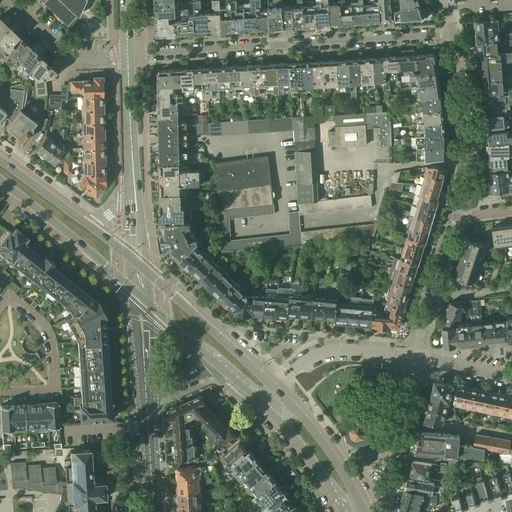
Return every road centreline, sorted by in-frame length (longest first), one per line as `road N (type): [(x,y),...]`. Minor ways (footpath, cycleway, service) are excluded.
road 1 (residential): [(128,56),(453,34)]
road 2 (residential): [(458,215),(466,123),(453,34)]
road 3 (residential): [(0,391),(54,388),(43,322),(9,296),(0,308)]
road 4 (secondary): [(277,390),(146,271)]
road 5 (secondary): [(0,179),(131,288)]
road 6 (residential): [(412,357),(458,215)]
road 7 (secondary): [(363,511),(313,429),(277,390)]
road 8 (residential): [(412,357),(336,351),(306,362),(277,390)]
road 9 (tertiary): [(135,195),(128,56)]
road 10 (residential): [(128,56),(71,53),(10,0)]
road 11 (secondary): [(263,405),(298,439),(343,511)]
